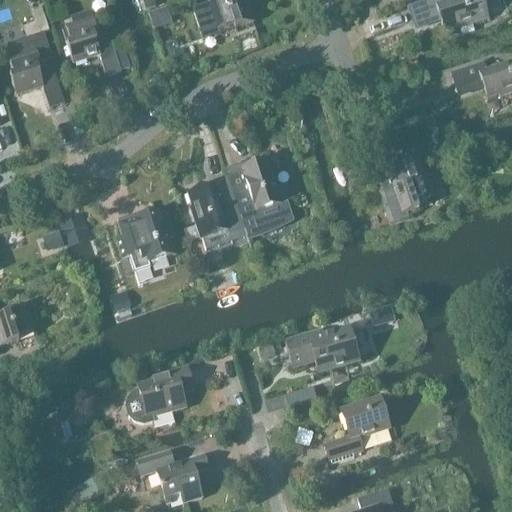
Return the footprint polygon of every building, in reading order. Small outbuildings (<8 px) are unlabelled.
[(153,0),(141,0),(146,11),(156,8),(153,0)] [(228,3),(226,0),(225,0),(212,5),(208,7),(207,4),(194,9),(204,41),(253,26),(244,0),(237,0),(228,3)] [(489,22),(482,2),(488,0),(459,0),(443,6),(440,0),(437,0),(407,10),(413,26),(438,17),(444,35),(456,30),(457,32),(489,22)] [(167,10),(149,16),(154,31),(172,26),(167,10)] [(99,40),(92,21),(90,12),(69,19),(72,28),(61,31),(73,66),(99,58),(106,80),(121,75),(121,72),(131,70),(125,51),(114,54),(112,46),(98,51),(95,41),(99,40)] [(43,36),(7,48),(13,61),(8,61),(14,77),(10,79),(21,119),(64,106),(55,79),(41,84),(38,72),(41,72),(39,67),(52,62),(43,36)] [(484,66),(451,77),(455,93),(481,85),(487,102),(499,98),(500,100),(511,95),(511,64),(486,73),(484,66)] [(366,148),(358,150),(360,157),(368,155),(366,148)] [(290,226),(283,207),(283,206),(293,202),(288,186),(278,189),(273,175),(271,175),(267,163),(225,176),(228,184),(243,225),(245,232),(248,244),(270,236),(290,226)] [(424,180),(418,163),(404,167),(402,163),(387,168),(389,177),(376,181),(390,227),(408,221),(407,216),(419,212),(416,203),(434,197),(428,179),(424,180)] [(245,232),(243,225),(228,184),(187,197),(191,209),(190,210),(196,228),(182,233),(186,245),(200,241),(200,242),(228,233),(229,237),(245,232)] [(122,239),(115,241),(121,261),(128,258),(129,258),(131,262),(135,276),(150,271),(149,266),(176,257),(171,241),(175,240),(167,215),(161,217),(160,213),(134,222),(133,218),(117,223),(122,239)] [(58,234),(41,239),(45,254),(62,248),(58,234)] [(76,289),(66,293),(70,305),(80,302),(76,289)] [(126,295),(111,300),(114,309),(116,314),(131,309),(126,295)] [(0,319),(0,350),(19,344),(17,340),(34,335),(25,308),(6,314),(7,318),(0,319)] [(390,310),(369,316),(373,330),(394,325),(390,310)] [(358,364),(349,332),(318,341),(317,337),(285,346),(292,371),(314,365),(317,375),(358,364)] [(138,390),(138,392),(134,393),(127,400),(125,410),(127,420),(135,426),(144,428),(154,425),(153,419),(185,410),(181,396),(193,393),(187,372),(152,381),(153,386),(138,390)] [(289,409),(316,401),(313,390),(286,398),(289,409)] [(73,396),(59,399),(62,414),(76,411),(73,396)] [(329,464),(362,453),(358,442),(389,432),(379,402),(340,415),(349,440),(324,448),(329,464)] [(403,444),(394,447),(397,456),(406,453),(403,444)] [(140,481),(157,476),(166,509),(170,508),(168,502),(180,499),(183,507),(202,501),(194,477),(208,472),(203,459),(175,468),(170,454),(136,464),(140,481)] [(316,495),(338,488),(335,477),(313,484),(316,495)] [(100,478),(76,491),(84,507),(109,494),(100,478)] [(393,511),(387,493),(357,503),(359,511),(393,511)]
